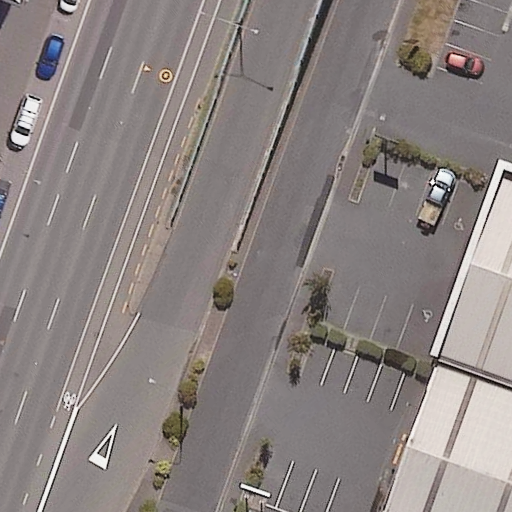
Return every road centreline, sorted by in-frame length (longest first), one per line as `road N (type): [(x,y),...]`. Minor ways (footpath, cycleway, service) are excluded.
road 1 (trunk): [(289,0),(174,303),(74,511)]
road 2 (unclassified): [(369,0),(187,511)]
road 3 (trunk): [(152,0),(0,432)]
